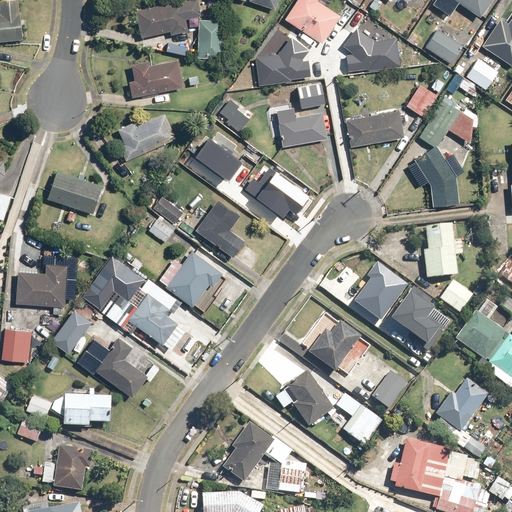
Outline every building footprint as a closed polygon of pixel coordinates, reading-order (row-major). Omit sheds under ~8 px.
[(197,0),(192,0),(137,12),(140,29),(142,37),(186,27),(184,19),(201,15),(197,0)] [(247,0),(248,0),(275,9),(277,0),(247,0)] [(298,0),(288,15),(322,38),(339,12),(320,0),(298,0)] [(379,0),(364,0),(361,5),(375,14),(383,2),(379,0)] [(456,0),(479,15),(489,0),(456,0)] [(0,11),(0,39),(22,36),(19,9),(0,11)] [(511,15),(490,50),(511,64),(511,15)] [(199,20),(197,57),(223,58),(225,21),(199,20)] [(350,69),(405,61),(401,33),(372,37),(358,25),(345,41),(354,49),(347,50),(350,69)] [(437,30),(427,49),(450,62),(460,43),(437,30)] [(253,55),(257,83),(312,76),(309,57),(302,58),(309,48),(292,36),(282,52),(253,55)] [(479,58),(467,77),(485,88),(497,70),(479,58)] [(135,70),(140,94),(182,86),(177,62),(135,70)] [(478,87),(456,73),(444,93),(452,98),(459,85),(474,94),(478,87)] [(199,74),(188,75),(189,88),(200,87),(199,74)] [(322,82),(297,84),(299,107),(324,104),(322,82)] [(420,86),(407,106),(423,117),(437,97),(420,86)] [(442,99),(420,137),(435,145),(457,107),(442,99)] [(233,100),(221,115),(239,130),(251,116),(233,100)] [(347,120),(352,146),(403,136),(398,110),(347,120)] [(278,120),(283,146),(327,138),(323,113),(278,120)] [(121,133),(133,158),(176,138),(164,114),(121,133)] [(208,134),(195,153),(229,178),(243,159),(208,134)] [(415,160),(431,184),(433,205),(459,203),(456,176),(437,146),(415,160)] [(257,178),(250,188),(281,208),(285,203),(299,212),(311,194),(273,168),(263,183),(257,178)] [(58,172),(50,197),(92,211),(100,186),(58,172)] [(0,194),(0,217),(4,219),(10,198),(0,194)] [(164,198),(155,210),(173,222),(181,210),(164,198)] [(244,239),(229,229),(240,214),(218,198),(207,213),(206,212),(194,229),(232,256),(244,239)] [(89,215),(68,209),(64,222),(85,228),(89,215)] [(243,217),(237,226),(260,244),(267,235),(243,217)] [(157,220),(149,231),(165,242),(172,230),(157,220)] [(431,274),(454,272),(450,227),(427,229),(431,274)] [(191,252),(167,286),(194,305),(218,271),(191,252)] [(112,254),(81,294),(100,309),(115,288),(128,298),(143,278),(112,254)] [(511,263),(509,261),(499,273),(511,283),(511,263)] [(379,267),(356,299),(383,318),(405,285),(379,267)] [(19,270),(16,303),(62,307),(65,273),(19,270)] [(452,283),(442,298),(459,310),(469,296),(452,283)] [(177,322),(165,314),(169,307),(147,294),(144,299),(142,297),(128,317),(162,342),(177,322)] [(412,294),(394,317),(409,328),(408,334),(427,348),(443,327),(428,317),(433,309),(412,294)] [(74,305),(51,336),(69,349),(92,318),(74,305)] [(511,340),(475,312),(456,337),(511,380),(511,340)] [(312,353),(336,369),(357,337),(333,321),(312,353)] [(40,323),(34,330),(45,339),(51,331),(40,323)] [(5,358),(23,359),(24,331),(7,330),(5,358)] [(284,333),(279,340),(307,361),(312,354),(284,333)] [(94,334),(77,358),(132,397),(147,376),(123,358),(131,347),(118,337),(111,347),(94,334)] [(52,354),(45,368),(54,373),(61,360),(52,354)] [(69,369),(64,375),(84,389),(88,382),(69,369)] [(387,369),(368,392),(382,404),(402,381),(387,369)] [(308,372),(285,389),(309,421),(331,405),(308,372)] [(441,415),(460,430),(487,395),(467,380),(441,415)] [(31,396),(25,412),(44,419),(50,402),(31,396)] [(110,397),(65,396),(64,420),(109,422),(110,397)] [(363,411),(346,433),(363,445),(379,423),(363,411)] [(24,419),(18,434),(37,442),(43,427),(24,419)] [(244,481),(273,441),(254,428),(226,467),(244,481)] [(462,432),(454,442),(480,462),(488,451),(462,432)] [(406,440),(397,487),(438,494),(435,510),(446,511),(471,511),(477,480),(445,474),(450,448),(406,440)] [(61,447),(55,484),(80,489),(86,451),(61,447)] [(499,479),(491,492),(501,498),(509,485),(499,479)] [(256,490),(251,490),(251,498),(253,498),(253,499),(262,499),(262,500),(267,500),(267,492),(256,492),(256,490)] [(205,511),(260,511),(264,507),(239,492),(204,495),(205,511)] [(79,511),(78,503),(30,511),(79,511)]
